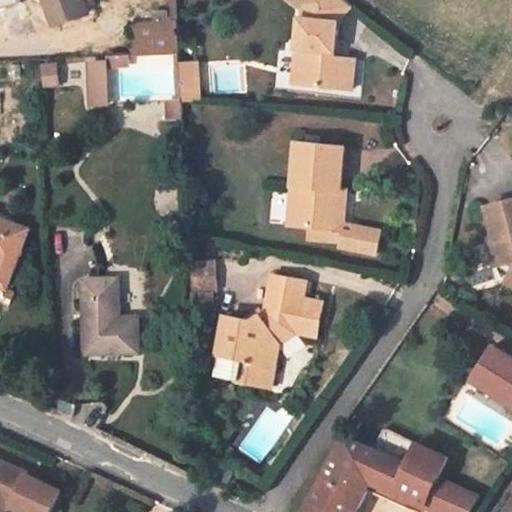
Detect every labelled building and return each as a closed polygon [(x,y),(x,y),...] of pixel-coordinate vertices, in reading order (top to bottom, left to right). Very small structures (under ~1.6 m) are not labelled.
[(83,1),(83,0),(48,0),(58,25),(88,14),(83,1)] [(312,16),(307,71),(322,73),(321,87),(358,91),(362,62),(342,60),(347,23),(360,8),(349,0),(317,0),(316,16),(312,16)] [(179,24),(134,26),(134,55),(171,53),(179,52),(179,24)] [(111,69),(134,68),(134,55),(109,56),(111,69)] [(87,59),(88,107),(109,107),(109,59),(87,59)] [(187,63),(188,89),(205,89),(204,62),(187,63)] [(188,89),(188,102),(206,104),(205,89),(188,89)] [(309,146),(301,228),(339,232),(342,191),(348,192),(353,150),(309,146)] [(353,233),(356,192),(348,192),(342,191),(339,232),(353,233)] [(15,261),(27,230),(0,219),(0,285),(5,287),(14,265),(15,261)] [(215,261),(194,262),(195,288),(216,287),(215,261)] [(227,354),(252,358),(250,377),(281,382),(287,339),(305,330),(324,333),(330,298),(308,295),(310,276),(276,271),(270,308),(262,317),(235,314),(227,354)] [(140,353),(139,317),(122,317),(114,317),(114,309),(121,309),(120,278),(83,279),(87,353),(140,353)] [(472,379),(499,397),(511,404),(511,356),(494,345),(472,379)] [(223,373),(250,377),(252,358),(227,354),(223,373)] [(408,466),(417,446),(384,430),(374,450),(408,466)] [(408,466),(374,450),(344,437),(302,511),(348,511),(366,479),(374,483),(412,500),(426,506),(438,479),(447,459),(417,446),(408,466)] [(215,474),(230,482),(234,473),(220,465),(215,474)] [(0,511),(4,511),(6,510),(8,511),(50,511),(58,495),(24,480),(23,483),(16,480),(18,475),(0,466),(0,511)] [(358,511),(374,483),(366,479),(348,511),(358,511)] [(438,511),(464,511),(474,497),(438,479),(426,506),(438,511)] [(511,511),(511,490),(501,508),(508,511),(511,511)]
